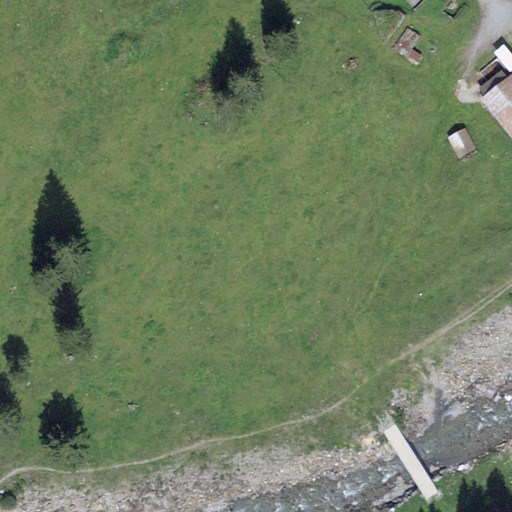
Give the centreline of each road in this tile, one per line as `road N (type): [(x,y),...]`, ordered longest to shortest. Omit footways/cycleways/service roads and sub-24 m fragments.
road 1 (track): [(440,511),(381,398),(366,348),(370,241),(434,108),(506,27),(490,0)]
road 2 (track): [(29,155),(81,51),(137,0)]
